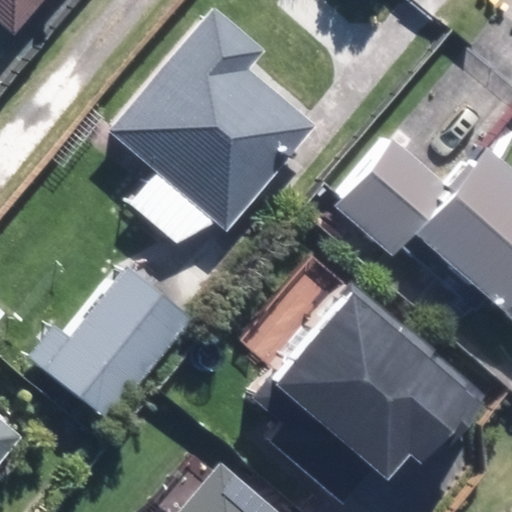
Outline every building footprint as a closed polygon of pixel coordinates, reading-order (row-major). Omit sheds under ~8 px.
[(0,0),(0,28),(10,37),(41,0),(0,0)] [(102,132),(221,232),(311,127),(244,68),(258,52),(208,8),(102,132)] [(511,174),(490,156),(473,176),(466,168),(449,187),(398,145),(341,212),(398,259),(415,240),(511,322),(511,321),(511,174)] [(98,419),(182,318),(120,265),(35,366),(98,419)] [(476,398),(355,296),(277,387),(387,479),(410,453),(421,463),(476,398)] [(0,327),(11,312),(0,303),(0,327)] [(0,456),(21,431),(0,413),(0,456)] [(276,511),(214,459),(169,511),(276,511)]
